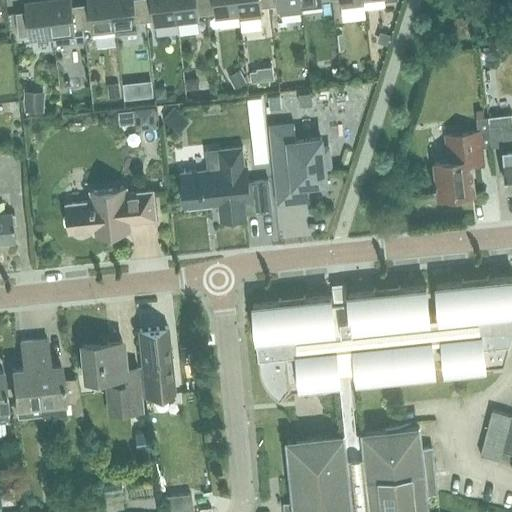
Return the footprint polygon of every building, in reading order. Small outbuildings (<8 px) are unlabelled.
[(54,31),(49,0),(27,0),(29,11),(17,12),(19,35),(31,34),(32,39),(54,36),(54,31)] [(84,27),(82,4),(73,5),(72,0),(49,0),(54,31),(84,27)] [(90,0),(90,3),(82,4),(84,27),(116,23),(112,0),(90,0)] [(137,21),(146,20),(144,0),(112,0),(116,23),(117,33),(138,31),(137,21)] [(178,21),(175,0),(144,0),(146,20),(155,19),(157,34),(179,31),(178,21)] [(206,0),(175,0),(178,21),(200,19),(199,13),(208,12),(206,0)] [(239,9),(237,0),(206,0),(208,12),(218,11),(218,16),(239,14),(239,9)] [(237,0),(239,9),(239,14),(240,19),(262,16),(260,6),(271,5),(269,0),(237,0)] [(302,12),(301,1),(301,0),(269,0),(271,5),(279,4),(280,14),(302,12)] [(240,69),(228,75),(235,89),(247,83),(240,69)] [(252,81),(259,80),(258,69),(251,70),(252,81)] [(319,71),(311,72),(312,80),(320,79),(319,71)] [(187,77),(188,89),(200,88),(199,76),(187,77)] [(119,82),(108,83),(110,98),(121,97),(119,82)] [(151,82),(139,84),(141,98),(153,96),(151,82)] [(161,87),(155,88),(157,99),(167,98),(167,92),(161,87)] [(44,112),(45,91),(25,90),(24,99),(21,99),(21,107),(24,107),(24,110),(44,112)] [(281,94),(269,95),(271,107),(282,106),(281,94)] [(261,96),(249,98),(256,162),(269,160),(261,96)] [(157,127),(155,106),(134,108),(136,129),(157,127)] [(189,120),(174,107),(164,118),(179,132),(189,120)] [(473,172),(471,154),(483,153),(482,146),(488,146),(485,116),(484,108),(476,109),(479,131),(447,134),(449,160),(435,161),(439,195),(475,192),(473,172)] [(511,112),(489,115),(492,146),(504,145),(504,149),(508,188),(511,187),(511,112)] [(275,127),(280,179),(289,178),(289,187),(329,183),(327,165),(332,164),(330,142),(326,143),(325,133),(294,136),(293,125),(275,127)] [(243,146),(223,148),(219,148),(221,167),(182,171),(186,207),(220,204),(222,219),(247,216),(247,212),(272,209),(269,179),(249,181),(247,164),(245,165),(243,146)] [(93,200),(68,203),(68,211),(71,231),(95,228),(96,232),(132,228),(131,220),(157,218),(154,198),(153,190),(127,193),(127,187),(91,190),(93,200)] [(0,242),(14,241),(11,211),(0,212),(0,242)] [(433,341),(443,340),(446,371),(474,368),(473,363),(484,362),(485,367),(505,365),(511,337),(511,276),(488,279),(488,284),(465,287),(465,281),(437,284),(440,315),(431,316),(433,341)] [(436,372),(433,341),(431,316),(427,285),(399,288),(400,293),(377,296),(377,290),(349,293),(349,299),(333,301),(332,295),(305,298),(305,303),(293,305),(282,306),(282,300),(254,303),(254,305),(258,338),(257,338),(260,368),(266,385),(279,399),(281,400),(291,387),(290,382),(313,379),(313,385),(340,382),(346,434),(357,433),(350,372),(357,372),(358,380),(386,377),(385,372),(408,369),(408,375),(436,372)] [(140,348),(143,395),(175,392),(168,326),(138,328),(140,348)] [(34,339),(40,402),(42,416),(66,413),(61,363),(50,364),(47,337),(34,339)] [(106,342),(81,344),(83,364),(85,379),(103,377),(111,376),(111,383),(115,383),(118,412),(142,410),(139,382),(138,365),(125,366),(122,338),(106,340),(106,342)] [(16,405),(40,402),(34,339),(21,340),(24,367),(13,368),(16,405)] [(499,459),(502,449),(511,414),(493,409),(481,454),(499,459)] [(357,433),(346,434),(298,439),(300,460),(291,461),(296,506),(296,511),(428,511),(427,493),(436,492),(433,467),(431,447),(422,448),(419,426),(357,433)] [(138,449),(143,448),(144,454),(151,453),(149,435),(137,436),(138,449)] [(163,495),(165,511),(192,511),(190,492),(163,495)]
